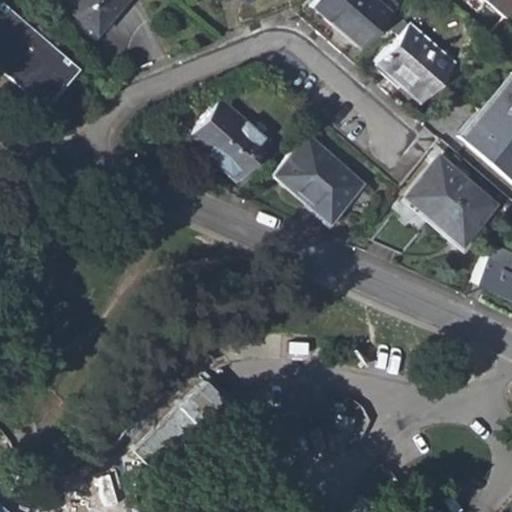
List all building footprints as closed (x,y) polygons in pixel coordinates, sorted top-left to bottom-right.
[(58,0),(92,28),(116,0),(58,0)] [(313,0),(307,7),(351,47),(382,12),(368,0),(313,0)] [(511,4),(511,0),(481,0),(501,17),(511,4)] [(0,60),(2,59),(38,90),(65,59),(0,2),(0,60)] [(370,61),(414,99),(447,62),(403,23),(370,61)] [(465,143),(511,184),(511,73),(511,72),(477,110),(487,119),(465,143)] [(190,137),(237,181),(271,145),(223,101),(190,137)] [(274,176),(329,223),(364,183),(308,136),(274,176)] [(402,193),(455,240),(488,203),(435,155),(402,193)] [(368,237),(399,251),(419,231),(391,210),(368,237)] [(474,283),(511,301),(511,253),(494,244),(474,283)] [(0,511),(13,511),(0,501),(0,511)]
